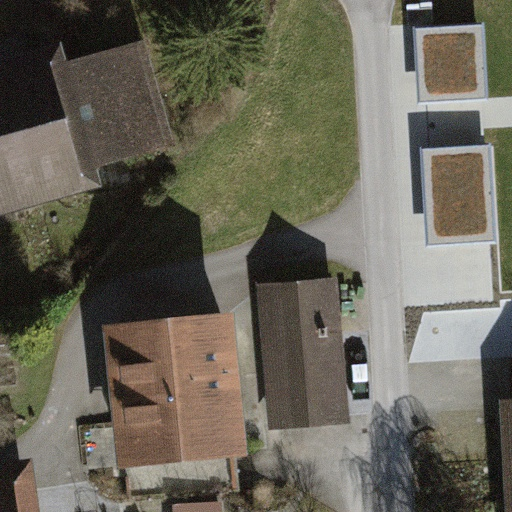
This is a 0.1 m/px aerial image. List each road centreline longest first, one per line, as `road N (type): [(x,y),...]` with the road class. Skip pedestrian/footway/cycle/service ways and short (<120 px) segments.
road 1 (residential): [(399,511),(369,0)]
road 2 (track): [(383,213),(88,304),(56,420),(32,446)]
